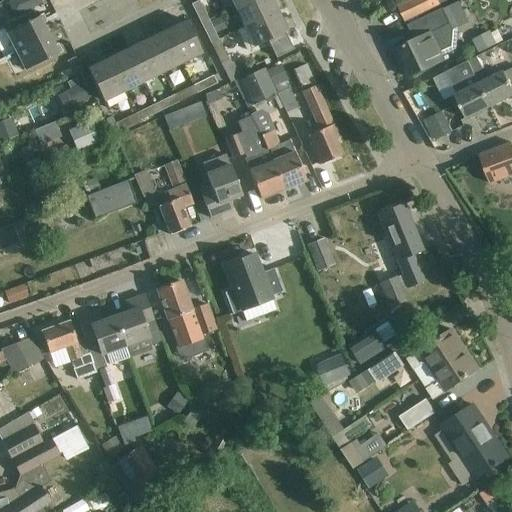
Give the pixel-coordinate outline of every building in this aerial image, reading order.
[(231,0),(235,8),(252,0),(231,0)] [(278,11),(272,0),(252,0),(235,8),(245,27),(278,11)] [(406,22),(440,5),(437,0),(412,0),(398,7),(406,22)] [(192,5),(202,26),(210,22),(199,1),(192,5)] [(443,8),(426,17),(408,25),(415,41),(395,50),(409,78),(448,59),(444,50),(452,46),(454,31),(443,8)] [(287,31),(278,11),(245,27),(237,31),(247,51),(255,47),(287,31)] [(15,53),(49,35),(43,24),(47,22),(43,14),(5,34),(6,35),(0,37),(0,41),(8,56),(15,52),(15,53)] [(210,22),(202,26),(211,45),(219,41),(215,33),(226,29),(220,17),(210,22)] [(186,21),(166,30),(182,63),(202,54),(186,21)] [(166,30),(147,40),(163,73),(182,63),(166,30)] [(497,44),(490,31),(474,40),(480,53),(497,44)] [(49,35),(15,53),(25,72),(63,52),(58,44),(55,46),(49,35)] [(147,40),(127,49),(143,82),(163,73),(147,40)] [(211,45),(221,64),(229,59),(219,41),(211,45)] [(127,49),(108,59),(124,92),(143,82),(127,49)] [(82,71),(77,59),(76,57),(67,61),(73,74),(82,71)] [(104,102),(124,92),(108,59),(88,69),(104,102)] [(470,63),(475,75),(483,71),(477,59),(470,63)] [(446,72),(457,95),(455,96),(466,119),(491,107),(480,84),(475,75),(470,63),(468,60),(446,72)] [(281,65),(266,72),(274,87),(288,81),(281,65)] [(315,84),(306,65),(295,70),(304,89),(315,84)] [(264,68),(240,80),(252,105),(276,93),(264,68)] [(480,84),(491,107),(511,96),(511,86),(504,72),(480,84)] [(192,87),(196,94),(216,84),(213,77),(192,87)] [(72,107),(91,97),(84,82),(64,92),(72,107)] [(316,86),(302,92),(320,131),(307,136),(320,165),(343,155),(336,141),(341,139),(334,124),(333,125),(316,86)] [(196,94),(192,87),(173,96),(176,103),(196,94)] [(289,89),(277,94),(285,113),(297,109),(289,89)] [(218,91),(206,96),(209,103),(220,99),(218,91)] [(153,105),(157,112),(176,103),(173,96),(153,105)] [(134,114),(137,121),(157,112),(153,105),(134,114)] [(170,131),(188,124),(182,109),(164,116),(170,131)] [(260,110),(253,114),(254,116),(262,138),(273,133),(274,133),(267,114),(260,110)] [(428,119),(428,120),(438,139),(453,132),(443,111),(428,119)] [(118,130),(137,121),(134,114),(115,123),(118,130)] [(11,118),(0,122),(0,138),(1,142),(18,135),(11,118)] [(55,121),(35,129),(39,138),(59,130),(55,121)] [(306,181),(291,142),(290,140),(279,145),(274,133),(273,133),(262,138),(283,190),(306,181)] [(95,135),(75,143),(79,150),(98,142),(99,142),(96,134),(95,135)] [(246,154),(238,135),(225,139),(233,159),(246,154)] [(261,199),(283,190),(262,138),(251,142),(256,156),(245,160),(261,199)] [(511,143),(480,155),(491,184),(511,175),(511,143)] [(201,193),(203,200),(211,218),(232,210),(228,201),(242,195),(230,166),(226,154),(202,164),(207,175),(213,189),(201,193)] [(183,181),(175,161),(163,166),(166,172),(171,186),(183,181)] [(133,175),(143,198),(154,193),(144,170),(133,175)] [(100,191),(96,178),(82,182),(86,195),(100,191)] [(95,219),(137,203),(128,181),(87,197),(95,219)] [(159,206),(163,216),(170,235),(190,227),(183,208),(193,204),(186,186),(167,193),(170,202),(159,206)] [(383,212),(378,214),(403,275),(397,277),(381,284),(390,306),(405,300),(400,290),(402,289),(408,286),(408,287),(424,281),(413,255),(423,250),(404,204),(383,212)] [(0,249),(22,246),(18,224),(0,227),(0,249)] [(334,265),(323,239),(308,245),(318,271),(334,265)] [(255,256),(225,266),(233,290),(225,293),(233,314),(271,300),(270,296),(282,292),(273,269),(262,273),(255,256)] [(177,347),(187,343),(202,338),(201,335),(216,330),(207,304),(192,310),(182,282),(157,291),(177,347)] [(28,296),(24,285),(4,292),(8,304),(28,296)] [(128,312),(114,316),(125,346),(148,338),(151,346),(154,345),(162,341),(154,320),(152,314),(145,295),(124,302),(128,312)] [(98,312),(77,319),(84,338),(84,339),(89,354),(96,371),(98,370),(104,387),(114,384),(108,366),(106,367),(102,356),(106,354),(110,365),(129,358),(125,346),(114,316),(101,321),(98,312)] [(69,322),(41,332),(48,351),(49,353),(65,347),(71,362),(77,380),(80,379),(96,373),(96,371),(89,354),(82,356),(69,322)] [(373,330),(349,345),(361,364),(385,349),(373,330)] [(453,330),(436,341),(408,359),(415,369),(426,361),(433,372),(466,350),(453,330)] [(32,339),(2,350),(14,374),(43,360),(32,339)] [(466,350),(433,372),(439,381),(427,388),(435,399),(479,370),(466,350)] [(358,394),(377,381),(378,383),(405,365),(396,352),(370,370),(369,369),(350,382),(358,394)] [(343,354),(316,366),(325,387),(352,376),(343,354)] [(44,361),(26,370),(34,386),(52,377),(44,361)] [(392,375),(399,387),(411,380),(404,368),(392,375)] [(177,392),(166,407),(177,415),(188,400),(177,392)] [(310,403),(325,426),(337,418),(322,396),(310,403)] [(428,399),(401,417),(410,430),(436,412),(428,399)] [(509,458),(498,442),(494,444),(486,433),(490,430),(474,405),(457,416),(441,426),(477,480),(485,474),(490,480),(508,468),(504,462),(509,458)] [(29,412),(0,429),(0,436),(12,460),(44,443),(33,425),(35,423),(29,412)] [(129,423),(118,427),(124,445),(135,441),(134,438),(151,432),(146,417),(129,423)] [(42,506),(51,501),(42,487),(50,481),(42,466),(60,456),(59,455),(62,453),(66,460),(89,449),(87,447),(77,426),(44,443),(12,460),(20,475),(16,488),(0,492),(0,511),(42,511),(44,511),(42,506)] [(357,440),(342,451),(355,469),(370,459),(389,446),(380,433),(361,446),(357,440)] [(115,437),(101,445),(108,458),(111,456),(113,459),(122,454),(120,451),(123,449),(115,437)] [(136,491),(151,482),(149,478),(155,473),(158,472),(142,445),(116,461),(136,491)] [(370,488),(390,475),(378,456),(358,470),(370,488)] [(499,500),(491,487),(480,494),(482,497),(481,497),(488,507),(499,500)] [(174,511),(170,502),(156,510),(156,511),(174,511)]
